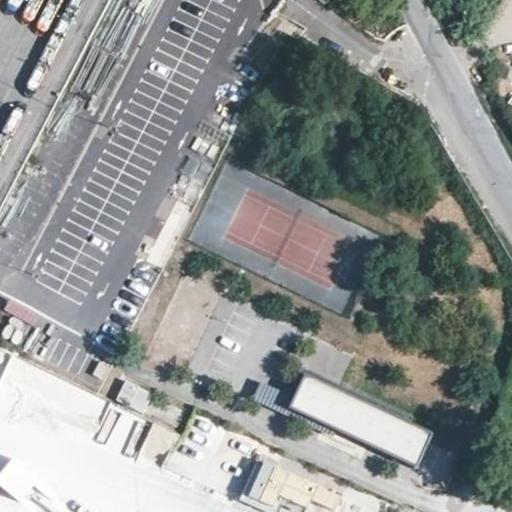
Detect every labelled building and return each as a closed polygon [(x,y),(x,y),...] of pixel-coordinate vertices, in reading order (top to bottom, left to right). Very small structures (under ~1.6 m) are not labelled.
[(417,469),(433,433),(305,372),(288,409),(417,469)] [(125,381),(117,402),(142,413),(151,392),(125,381)] [(254,400),(279,409),(285,391),(260,382),(254,400)] [(0,485),(21,503),(40,479),(15,459),(0,477),(0,485)] [(333,511),(339,503),(276,469),(259,501),(271,508),(277,497),(304,511),(305,511),(309,504),(323,511),(333,511)]
